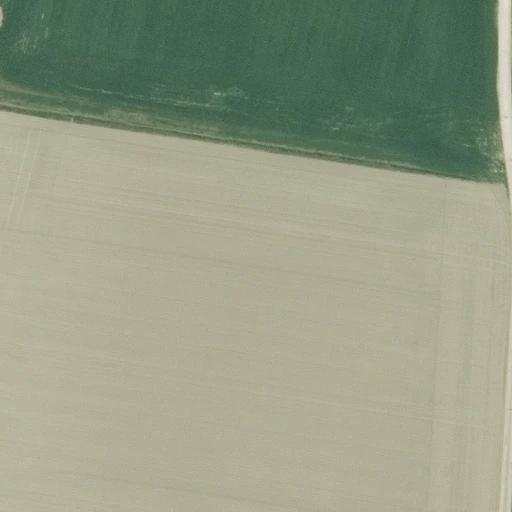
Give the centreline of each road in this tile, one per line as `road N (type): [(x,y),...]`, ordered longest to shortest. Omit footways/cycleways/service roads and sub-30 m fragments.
road 1 (track): [(505,0),(511,173)]
road 2 (track): [(511,384),(503,511)]
